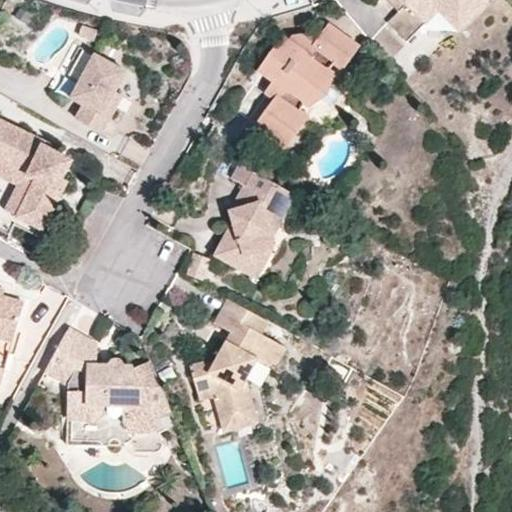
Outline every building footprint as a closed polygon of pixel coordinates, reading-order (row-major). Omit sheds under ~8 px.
[(389,0),(400,11),(389,23),(409,42),(442,11),(460,31),(490,0),(489,0),(389,0)] [(264,62),(279,72),(270,84),(279,91),(260,120),(287,138),(306,109),(300,105),(308,94),(312,96),(331,65),(328,62),(334,53),(342,59),(345,53),(348,54),(353,46),(352,44),(355,39),(329,20),(318,37),(304,27),(293,30),(290,36),(283,32),(264,62)] [(116,94),(128,73),(95,54),(70,99),(82,105),(75,119),(101,133),(109,119),(102,115),(109,103),(108,95),(110,91),(116,94)] [(109,119),(122,97),(116,94),(110,91),(108,95),(109,103),(102,115),(109,119)] [(0,161),(34,178),(16,215),(41,228),(65,178),(45,167),(55,145),(0,118),(0,161)] [(0,161),(0,177),(16,185),(4,209),(16,215),(34,178),(0,161)] [(293,192),(252,169),(244,184),(250,187),(242,200),(244,203),(232,206),(229,208),(233,224),(231,223),(214,253),(236,264),(243,252),(273,245),(274,243),(271,235),(266,220),(281,216),(293,192)] [(250,187),(244,184),(232,206),(244,203),(242,200),(250,187)] [(266,220),(271,235),(281,216),(266,220)] [(256,275),(273,245),(243,252),(236,264),(256,275)] [(183,273),(199,279),(207,258),(191,252),(183,273)] [(0,372),(21,304),(0,297),(0,372)] [(254,411),(246,381),(256,359),(267,365),(276,365),(285,348),(262,335),(270,322),(227,298),(212,324),(231,335),(211,369),(205,370),(203,362),(203,360),(188,364),(196,398),(213,394),(220,420),(254,411)] [(97,348),(69,330),(45,373),(70,386),(69,404),(70,419),(93,425),(97,416),(122,414),(123,421),(134,430),(145,430),(155,427),(152,417),(152,416),(170,409),(152,363),(134,369),(133,366),(124,368),(122,362),(121,360),(119,359),(117,357),(114,357),(112,360),(111,363),(111,367),(98,367),(97,348)] [(211,369),(217,358),(203,362),(205,370),(211,369)] [(70,386),(45,373),(36,387),(69,404),(70,386)] [(254,411),(220,420),(222,429),(256,420),(254,411)] [(93,425),(70,419),(69,448),(127,442),(132,458),(148,458),(149,453),(161,453),(163,447),(155,427),(145,430),(134,430),(123,421),(122,414),(97,416),(93,425)]
